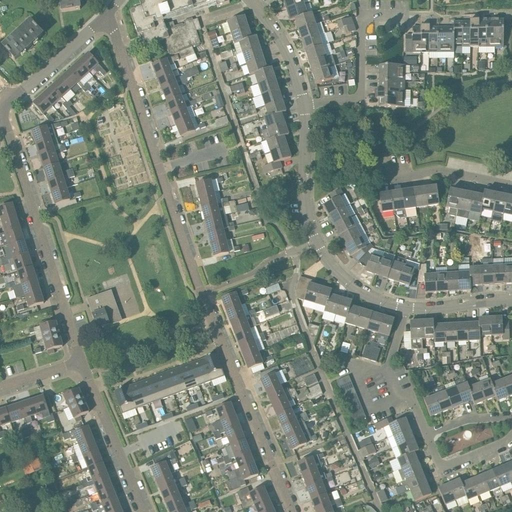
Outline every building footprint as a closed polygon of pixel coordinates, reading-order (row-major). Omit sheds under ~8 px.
[(59,0),(62,12),(80,10),(78,0),(59,0)] [(179,52),(192,47),(201,44),(196,31),(201,30),(198,19),(193,21),(192,19),(183,22),(184,24),(182,25),(182,24),(174,27),(173,23),(164,25),(163,22),(216,5),(217,8),(229,4),(227,0),(154,0),(140,5),(141,9),(130,12),(138,36),(139,35),(141,42),(144,41),(145,46),(164,40),(169,56),(179,52)] [(283,0),(286,10),(304,4),(302,0),(283,0)] [(295,19),(307,15),(304,4),(286,10),(290,21),(294,19),(295,20),(295,19)] [(298,30),(316,24),(312,14),(307,15),(295,19),(295,20),(298,30)] [(230,34),(248,28),(244,17),(227,22),(230,34)] [(339,29),(344,27),(353,24),(351,17),(337,22),(339,29)] [(470,47),(479,47),(479,20),(470,20),(470,22),(470,47)] [(479,47),(487,47),(487,20),(479,20),(479,47)] [(487,47),(495,48),(495,20),(487,20),(487,47)] [(495,20),(495,48),(503,48),(504,20),(495,20)] [(5,44),(2,47),(14,60),(30,46),(42,35),(30,21),(5,44)] [(454,47),(462,47),(462,22),(453,22),(453,28),(454,28),(454,47)] [(462,47),(470,47),(470,22),(462,22),(462,47)] [(302,41),(319,35),(316,24),(298,30),(302,41)] [(353,24),(344,27),(346,34),(356,31),(353,24)] [(430,28),(430,25),(420,25),(420,28),(421,28),(421,53),(429,53),(429,28),(430,28)] [(239,43),(251,39),(248,28),(230,34),(234,45),(238,43),(238,44),(239,43)] [(420,28),(412,28),(412,36),(405,36),(405,52),(412,53),(421,53),(421,28),(420,28)] [(437,53),(437,28),(430,28),(429,28),(429,53),(437,53)] [(446,53),(446,28),(437,28),(437,53),(446,53)] [(453,28),(446,28),(446,53),(454,54),(454,47),(454,28),(453,28)] [(208,33),(210,40),(217,38),(215,31),(208,33)] [(305,52),(323,46),(329,44),(325,33),(319,35),(302,41),(305,52)] [(242,54),(259,48),(256,37),(251,39),(239,43),(238,44),(242,54)] [(213,49),(219,47),(217,39),(210,41),(213,49)] [(309,63),(326,57),(323,46),(305,52),(309,63)] [(192,47),(179,52),(182,60),(195,55),(192,47)] [(245,65),(263,59),(259,48),(242,54),(245,65)] [(352,49),(340,53),(335,54),(337,58),(340,57),(341,60),(354,55),(352,49)] [(220,61),(232,57),(231,51),(219,55),(220,61)] [(78,62),(89,74),(94,70),(98,74),(99,72),(103,77),(106,74),(88,54),(78,62)] [(197,55),(188,59),(190,65),(200,61),(197,55)] [(156,78),(171,72),(169,66),(174,64),(173,62),(178,60),(177,56),(152,66),(156,78)] [(312,74),(330,68),(326,57),(309,63),(312,74)] [(249,76),(254,74),(267,70),(263,59),(245,65),(249,76)] [(80,82),(83,79),(89,74),(78,62),(69,71),(80,82)] [(221,73),(229,70),(226,63),(218,65),(221,73)] [(379,74),(405,74),(405,66),(379,65),(379,74)] [(185,75),(185,76),(179,78),(181,81),(186,79),(199,74),(197,67),(184,72),(185,75)] [(330,68),(312,74),(316,85),(334,79),(330,68)] [(257,85),(274,80),(270,69),(267,70),(254,74),(257,85)] [(85,93),(88,91),(84,86),(80,82),(69,71),(60,79),(71,91),(74,95),(75,94),(81,88),(85,93)] [(161,89),(175,83),(173,78),(171,72),(156,78),(161,89)] [(405,83),(405,74),(379,74),(379,82),(405,83)] [(76,95),(75,94),(74,95),(71,91),(60,79),(51,87),(61,99),(65,103),(69,108),(72,105),(69,101),(76,95)] [(261,96),(278,91),(274,80),(257,85),(261,96)] [(404,91),(405,83),(379,82),(379,90),(379,91),(404,91)] [(180,95),(177,87),(175,83),(161,89),(165,100),(180,95)] [(239,91),(243,90),(241,84),(229,88),(231,93),(239,91)] [(42,96),(52,107),(61,99),(51,87),(42,96)] [(379,91),(379,90),(377,90),(377,99),(379,99),(404,99),(404,91),(379,91)] [(264,107),(282,101),(278,91),(261,96),(264,107)] [(196,104),(202,102),(202,100),(201,98),(194,100),(194,101),(189,103),(188,101),(183,103),(180,95),(165,100),(171,114),(185,108),(191,106),(196,104)] [(43,116),(52,107),(42,96),(32,104),(43,116)] [(404,107),(404,99),(379,99),(379,107),(404,107)] [(269,118),(281,114),(285,112),(282,101),(264,107),(267,117),(268,117),(269,118)] [(176,126),(190,120),(185,108),(171,114),(176,126)] [(267,130),(284,124),(281,114),(269,118),(268,117),(267,117),(263,119),(267,130)] [(216,128),(228,124),(226,117),(214,121),(216,128)] [(190,120),(176,126),(180,137),(205,128),(204,123),(198,126),(198,125),(197,126),(194,118),(190,120)] [(283,137),(284,137),(288,135),(284,124),(267,130),(262,132),(266,142),(271,140),(271,141),(283,137)] [(36,144),(50,140),(56,138),(52,125),(32,132),(36,144)] [(287,147),(284,137),(283,137),(271,141),(271,140),(266,142),(269,153),(287,147)] [(40,156),(54,151),(52,145),(50,140),(36,144),(40,156)] [(287,147),(269,153),(273,164),(263,168),(265,174),(281,169),(279,162),(291,158),(287,147)] [(44,169),(58,164),(56,156),(54,151),(40,156),(44,169)] [(47,181),(62,176),(58,164),(44,169),(47,181)] [(51,193),(66,188),(63,180),(62,177),(62,176),(47,181),(51,193)] [(199,197),(214,193),(211,181),(196,185),(199,197)] [(425,189),(428,207),(439,206),(437,187),(425,189)] [(66,188),(51,193),(55,205),(69,201),(66,188)] [(417,209),(428,207),(425,189),(414,190),(417,209)] [(329,216),(345,208),(340,198),(344,195),(341,190),(330,196),(332,201),(323,206),(329,216)] [(358,190),(353,192),(357,200),(362,197),(358,190)] [(418,216),(417,209),(414,190),(403,192),(405,210),(406,218),(418,216)] [(458,211),(462,192),(450,190),(446,208),(450,209),(448,216),(456,217),(458,211)] [(391,193),(394,212),(405,210),(403,192),(391,193)] [(456,217),(467,220),(473,195),(462,192),(458,211),(456,217)] [(492,213),(496,195),(484,192),(483,197),(484,197),(481,210),(482,210),(482,211),(492,213)] [(217,205),(214,193),(199,197),(202,209),(217,205)] [(382,213),(394,212),(391,193),(380,195),(382,213)] [(483,197),(473,195),(467,220),(479,222),(481,211),(482,211),(482,210),(481,210),(484,197),(483,197)] [(503,215),(507,197),(496,195),(492,213),(503,215)] [(511,217),(511,198),(507,197),(503,215),(511,217)] [(205,221),(225,216),(237,213),(235,207),(234,201),(228,202),(222,204),(217,205),(202,209),(205,221)] [(0,208),(0,218),(1,222),(16,217),(12,204),(0,208)] [(237,213),(248,210),(247,204),(235,207),(237,213)] [(334,226),(350,218),(345,208),(329,216),(334,226)] [(228,228),(234,227),(233,223),(228,224),(225,216),(205,221),(208,233),(223,229),(228,228)] [(1,222),(5,233),(19,228),(16,217),(1,222)] [(339,236),(355,228),(350,218),(334,226),(339,236)] [(23,240),(19,228),(5,233),(0,234),(0,238),(1,238),(4,247),(23,240)] [(344,246),(360,238),(355,228),(339,236),(344,246)] [(211,245),(225,241),(223,229),(208,233),(211,245)] [(358,262),(361,259),(368,252),(372,248),(370,246),(366,248),(360,238),(344,246),(350,257),(351,256),(358,262)] [(225,241),(211,245),(214,258),(229,254),(226,242),(225,241)] [(28,254),(24,242),(9,247),(4,249),(7,257),(1,259),(0,259),(0,262),(2,262),(28,254)] [(376,275),(382,258),(371,254),(371,255),(369,252),(368,252),(361,259),(361,260),(362,259),(366,264),(368,264),(365,272),(376,275)] [(17,271),(32,266),(28,254),(2,262),(0,262),(0,267),(3,266),(4,269),(5,272),(11,271),(11,272),(17,271)] [(387,279),(393,262),(382,258),(376,275),(387,279)] [(493,285),(505,284),(504,259),(492,260),(492,267),(493,285)] [(482,285),(493,285),(492,267),(492,260),(481,260),(481,267),(482,285)] [(398,283),(404,265),(393,262),(387,279),(398,283)] [(404,265),(398,283),(409,287),(415,269),(404,265)] [(436,293),(436,274),(426,274),(426,265),(420,265),(418,282),(424,282),(425,293),(436,293)] [(470,286),(482,285),(481,267),(469,268),(470,272),(470,286)] [(36,279),(32,268),(18,273),(19,279),(14,280),(15,282),(9,284),(10,284),(5,286),(5,288),(6,289),(11,288),(36,279)] [(459,291),(458,273),(455,273),(455,268),(447,268),(447,274),(448,292),(459,291)] [(470,286),(470,272),(458,273),(459,291),(470,291),(470,286)] [(436,293),(448,292),(447,274),(436,274),(436,293)] [(315,305),(320,287),(313,285),(314,282),(300,277),(296,291),(297,299),(315,305)] [(39,291),(36,279),(11,288),(12,291),(15,290),(17,299),(25,296),(39,291)] [(267,295),(280,290),(278,285),(265,289),(267,295)] [(330,296),(330,295),(331,291),(320,287),(315,305),(325,308),(329,295),(330,296)] [(39,291),(25,296),(29,308),(43,303),(39,291)] [(226,311),(240,306),(235,294),(221,299),(226,311)] [(99,295),(86,300),(97,329),(109,324),(108,323),(120,318),(112,296),(100,300),(99,295)] [(335,316),(340,299),(330,295),(330,296),(329,295),(325,308),(324,313),(335,316)] [(335,316),(336,317),(346,320),(346,319),(352,302),(340,299),(335,316)] [(355,328),(361,310),(350,307),(352,302),(346,319),(346,320),(344,324),(355,328)] [(231,323),(244,318),(240,306),(226,311),(231,323)] [(276,306),(262,311),(265,318),(279,313),(276,306)] [(366,331),(372,313),(361,310),(355,328),(366,331)] [(377,334),(383,317),(372,313),(366,331),(377,334)] [(235,335),(249,329),(256,326),(253,319),(257,318),(255,314),(249,316),(244,318),(231,323),(235,335)] [(383,317),(377,334),(376,338),(387,342),(388,337),(389,337),(394,320),(383,317)] [(480,337),(491,337),(490,318),(479,319),(479,323),(479,337),(480,337)] [(490,318),(491,337),(503,336),(503,340),(510,339),(509,323),(502,323),(502,318),(490,318)] [(39,327),(41,333),(43,339),(59,335),(58,329),(56,322),(47,325),(46,321),(40,323),(41,327),(39,327)] [(423,349),(422,340),(421,321),(410,322),(410,333),(411,344),(412,350),(419,349),(419,354),(422,354),(423,354),(423,349)] [(433,326),(434,325),(433,321),(421,321),(422,340),(434,339),(433,326)] [(480,342),(480,337),(479,337),(479,323),(467,324),(468,342),(480,342)] [(445,343),(457,343),(456,324),(445,325),(445,343)] [(457,343),(468,342),(467,324),(456,324),(457,343)] [(434,344),(445,343),(445,325),(434,325),(433,326),(434,339),(434,344)] [(239,346),(254,341),(249,329),(235,335),(239,346)] [(63,347),(61,340),(59,335),(43,339),(44,345),(46,352),(47,351),(48,355),(55,353),(54,350),(63,347)] [(304,348),(300,337),(294,340),(298,351),(304,348)] [(244,358),(258,352),(254,341),(239,346),(244,358)] [(370,360),(375,344),(371,342),(369,347),(365,345),(361,358),(370,360)] [(375,344),(370,360),(376,362),(380,350),(377,349),(378,345),(375,344)] [(258,352),(244,358),(249,370),(263,365),(260,358),(258,352)] [(216,354),(216,355),(203,359),(211,382),(225,377),(224,377),(216,355),(216,354)] [(199,387),(211,382),(203,359),(190,364),(199,387)] [(178,369),(186,391),(199,387),(190,364),(178,369)] [(165,373),(173,396),(186,391),(178,369),(165,373)] [(152,378),(161,401),(173,396),(165,373),(152,378)] [(280,387),(277,381),(275,374),(261,381),(266,393),(280,387)] [(307,387),(318,383),(314,375),(304,380),(307,387)] [(339,387),(351,382),(348,376),(336,381),(339,387)] [(511,376),(502,381),(508,397),(511,396),(511,376)] [(140,383),(148,405),(161,401),(152,378),(140,383)] [(469,388),(467,383),(466,383),(465,378),(454,383),(456,388),(462,405),(469,402),(471,406),(474,405),(468,389),(469,388)] [(508,397),(502,381),(492,384),(490,379),(490,380),(492,385),(491,385),(496,397),(497,402),(508,397)] [(485,401),(496,397),(491,385),(492,385),(490,380),(479,384),(485,401)] [(341,393),(353,388),(351,382),(339,387),(341,393)] [(135,410),(148,405),(140,383),(127,387),(135,410)] [(485,401),(479,384),(469,388),(467,383),(469,388),(468,389),(474,405),(485,401)] [(311,400),(322,395),(318,385),(307,390),(309,394),(307,395),(309,400),(311,400)] [(114,392),(122,415),(135,410),(127,387),(114,392)] [(271,404),(295,392),(293,388),(288,391),(287,389),(282,391),(280,387),(266,393),(271,404)] [(344,399),(356,394),(353,388),(341,393),(344,399)] [(452,409),(462,405),(456,388),(445,392),(452,409)] [(68,408),(83,401),(78,389),(71,392),(70,389),(64,392),(66,395),(63,396),(68,408)] [(277,416),(291,410),(290,408),(296,405),(293,400),(292,401),(291,399),(297,396),(295,392),(271,404),(277,416)] [(441,413),(452,409),(445,392),(434,396),(441,413)] [(346,405),(358,400),(356,394),(344,399),(346,405)] [(322,395),(311,400),(313,405),(325,400),(322,395)] [(430,417),(441,413),(434,396),(424,400),(430,417)] [(31,401),(36,416),(42,414),(43,419),(46,418),(48,424),(55,422),(52,415),(50,416),(44,397),(31,401)] [(349,411),(361,406),(358,400),(346,405),(349,411)] [(30,418),(36,416),(31,401),(19,405),(24,420),(25,420),(26,424),(25,424),(27,430),(28,430),(31,429),(30,423),(32,423),(30,418)] [(83,401),(68,408),(73,420),(76,418),(78,422),(83,419),(82,416),(89,413),(83,401)] [(220,422),(235,416),(230,404),(216,409),(220,422)] [(12,424),(13,424),(24,420),(19,405),(7,409),(12,424)] [(351,417),(363,412),(361,406),(349,411),(351,417)] [(0,427),(12,424),(7,409),(0,411),(0,427)] [(282,428),(296,422),(293,416),(291,410),(277,416),(282,428)] [(363,412),(351,417),(354,423),(366,418),(363,412)] [(225,433),(239,427),(235,416),(220,422),(222,427),(218,428),(218,431),(212,433),(214,437),(219,435),(225,433)] [(301,432),(301,433),(308,430),(304,422),(309,420),(307,417),(300,420),(296,422),(282,428),(287,439),(301,432)] [(392,437),(410,430),(405,418),(393,423),(392,418),(374,425),(377,432),(388,426),(392,437)] [(190,433),(197,430),(192,419),(185,422),(190,433)] [(342,434),(336,420),(333,422),(339,435),(342,434)] [(73,433),(73,431),(64,435),(62,436),(65,441),(70,439),(71,442),(76,440),(78,445),(93,439),(88,427),(73,433)] [(239,427),(225,433),(230,445),(230,446),(244,441),(239,427)] [(397,447),(414,440),(410,430),(392,437),(397,447)] [(304,440),(301,433),(301,432),(287,439),(293,451),(317,440),(315,436),(310,438),(310,437),(304,440)] [(200,435),(193,438),(195,443),(202,440),(200,435)] [(83,457),(97,451),(93,439),(78,445),(73,447),(76,455),(77,458),(78,458),(83,456),(83,457)] [(402,458),(414,453),(418,451),(414,440),(397,447),(401,458),(402,458)] [(234,458),(249,452),(244,441),(230,446),(225,448),(228,456),(222,458),(224,462),(229,460),(234,458)] [(363,459),(376,453),(373,445),(360,450),(363,459)] [(88,469),(102,463),(97,451),(83,457),(88,469)] [(178,463),(173,451),(152,460),(155,467),(151,469),(156,481),(170,475),(175,473),(172,465),(178,463)] [(249,452),(234,458),(236,462),(239,469),(253,463),(249,452)] [(401,470),(418,463),(414,453),(402,458),(401,458),(397,460),(401,470)] [(302,476),(317,470),(312,458),(297,463),(302,476)] [(39,459),(30,462),(34,473),(43,469),(39,459)] [(377,459),(368,462),(371,469),(379,465),(377,459)] [(102,463),(88,469),(93,482),(107,476),(102,463)] [(253,463),(239,469),(233,471),(236,479),(224,483),(228,493),(245,486),(244,481),(258,476),(253,463)] [(406,481),(422,474),(418,463),(401,470),(398,472),(403,482),(406,481)] [(510,484),(511,483),(511,463),(503,467),(510,484)] [(500,488),(510,484),(503,467),(493,471),(500,488)] [(326,480),(332,478),(330,473),(324,476),(324,474),(319,476),(317,470),(302,476),(307,487),(321,482),(326,480)] [(489,493),(500,488),(493,471),(482,476),(489,493)] [(410,492),(427,485),(422,474),(406,481),(403,482),(401,483),(403,487),(407,485),(410,492)] [(161,493),(175,487),(170,475),(156,481),(161,493)] [(97,492),(111,486),(107,476),(93,482),(88,484),(82,486),(83,489),(94,485),(97,492)] [(479,497),(489,493),(482,476),(472,480),(479,497)] [(456,501),(466,497),(461,484),(462,484),(460,480),(449,484),(456,501)] [(479,497),(472,480),(462,484),(460,480),(462,484),(461,484),(466,497),(468,502),(479,497)] [(311,501),(326,495),(321,482),(307,487),(311,501)] [(347,487),(349,495),(361,491),(359,484),(347,487)] [(445,506),(456,501),(449,484),(438,489),(445,506)] [(427,485),(410,492),(415,502),(431,495),(427,485)] [(97,492),(97,493),(102,504),(116,498),(111,486),(97,492)] [(180,498),(178,493),(175,487),(161,493),(166,504),(180,498)] [(254,506),(268,500),(263,488),(250,494),(247,489),(236,494),(240,503),(246,500),(247,503),(252,501),(254,506)] [(381,503),(388,500),(383,490),(377,493),(381,503)] [(57,495),(49,499),(52,506),(60,503),(57,495)] [(311,501),(316,511),(330,507),(326,495),(311,501)] [(115,511),(120,510),(116,498),(102,504),(97,506),(92,508),(93,511),(95,511),(99,510),(99,511),(115,511)] [(168,511),(178,511),(185,509),(180,498),(166,504),(168,511)] [(268,500),(254,506),(256,511),(272,511),(273,511),(268,500)] [(200,510),(211,506),(209,501),(198,506),(200,510)]
